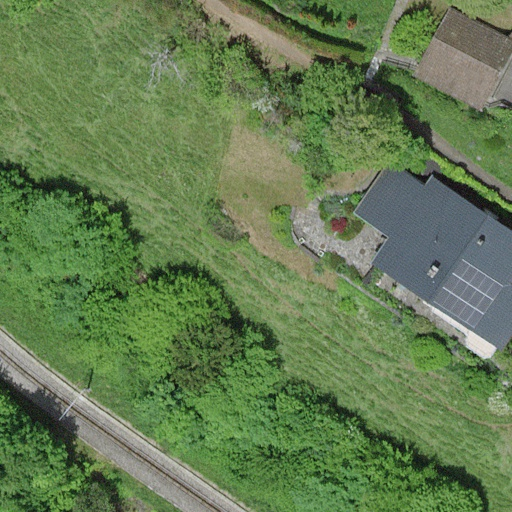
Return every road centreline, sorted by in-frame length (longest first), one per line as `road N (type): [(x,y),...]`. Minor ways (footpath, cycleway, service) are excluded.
road 1 (motorway): [(0,272),(168,511)]
road 2 (motorway): [(511,156),(400,0)]
